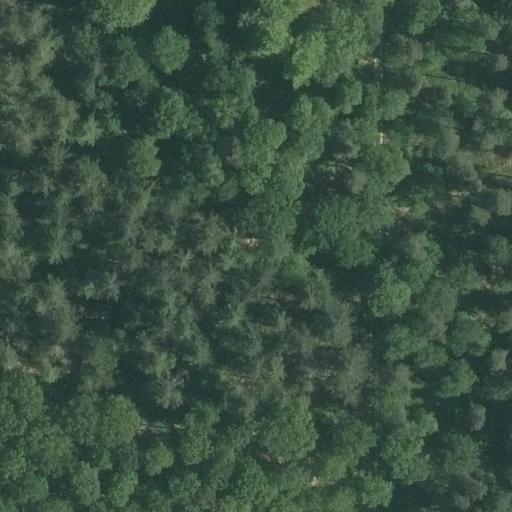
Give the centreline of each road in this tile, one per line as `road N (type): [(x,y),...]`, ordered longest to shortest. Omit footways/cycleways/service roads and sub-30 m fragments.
road 1 (track): [(375,0),(374,511)]
road 2 (track): [(511,205),(374,254)]
